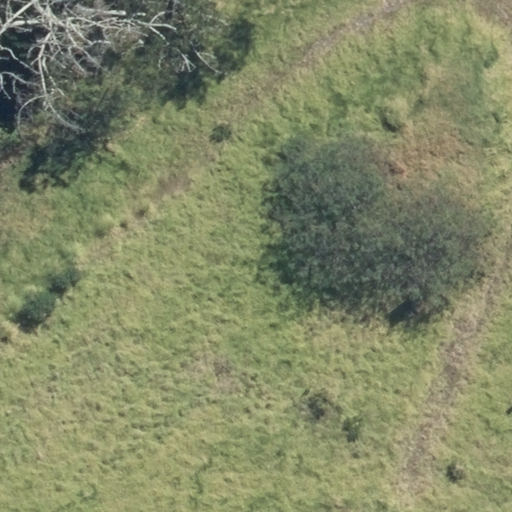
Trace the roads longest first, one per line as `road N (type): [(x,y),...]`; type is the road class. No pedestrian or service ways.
road 1 (track): [(490,0),(511,17),(511,198),(394,511)]
road 2 (track): [(0,333),(284,61),(410,0)]
